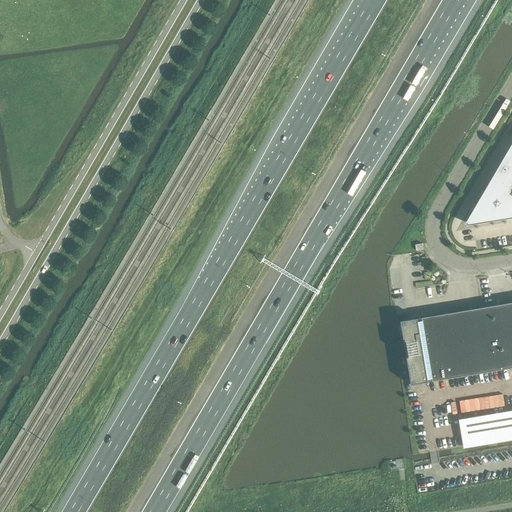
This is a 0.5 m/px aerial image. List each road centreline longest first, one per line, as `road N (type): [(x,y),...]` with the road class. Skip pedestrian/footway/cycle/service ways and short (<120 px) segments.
road 1 (motorway): [(156,511),(454,0)]
road 2 (motorway): [(372,0),(74,511)]
road 3 (secondary): [(0,343),(201,0)]
road 4 (secondary): [(184,0),(36,254)]
road 5 (unclassified): [(511,86),(434,216),(432,237),(445,258),(466,266),(511,260)]
